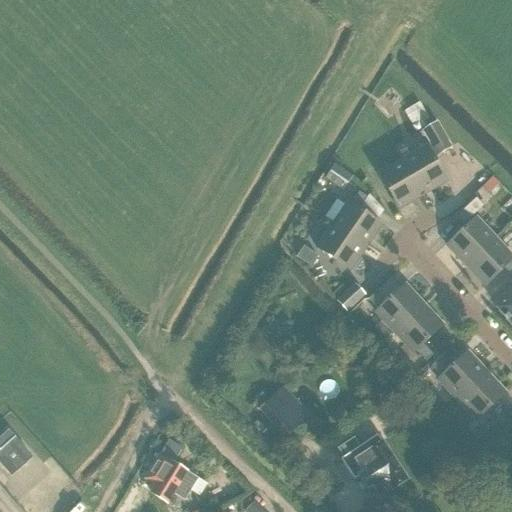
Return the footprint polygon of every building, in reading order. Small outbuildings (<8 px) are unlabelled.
[(437,123),(420,132),(435,159),(452,150),(437,123)] [(402,160),(422,195),(446,181),(426,146),(402,160)] [(402,160),(378,174),(398,209),(422,195),(402,160)] [(352,177),(335,165),(325,179),(342,191),(352,177)] [(492,179),(484,187),(490,194),(498,185),(492,179)] [(347,202),(332,225),(365,247),(365,248),(381,225),(358,209),(367,198),(359,192),(351,204),(347,202)] [(446,246),(465,266),(495,238),(476,218),(473,221),(470,218),(482,206),(475,199),(456,217),(466,227),(446,246)] [(349,270),(365,247),(332,225),(316,248),(349,270)] [(511,255),(495,238),(465,266),(484,286),(504,268),(511,276),(511,262),(511,261),(511,260),(511,255)] [(310,266),(316,256),(303,247),(297,257),(310,266)] [(346,311),(364,295),(355,285),(337,301),(346,311)] [(394,333),(423,305),(405,285),(385,303),(375,293),(368,299),(378,310),(375,312),(394,333)] [(511,293),(496,308),(510,323),(511,321),(511,293)] [(442,325),(423,305),(394,333),(413,353),(415,350),(425,361),(432,354),(422,344),(442,325)] [(437,380),(456,400),(486,373),(467,352),(447,371),(437,360),(430,367),(440,377),(437,380)] [(505,393),(486,373),(456,400),(475,420),(466,428),(476,439),(495,422),(485,411),(505,393)] [(257,414),(283,442),(307,419),(281,391),(257,414)] [(0,463),(11,476),(31,458),(8,431),(0,438),(0,463)] [(342,459),(340,460),(353,480),(358,477),(367,490),(372,486),(379,496),(390,489),(391,490),(407,480),(377,435),(359,447),(354,439),(337,450),(342,459)] [(207,484),(186,471),(173,463),(182,448),(168,440),(144,479),(156,486),(151,494),(167,503),(173,494),(184,501),(190,492),(199,498),(207,484)] [(78,479),(84,494),(98,488),(92,474),(78,479)]
